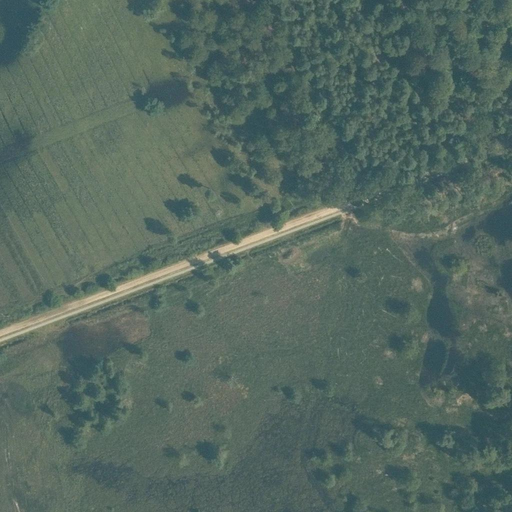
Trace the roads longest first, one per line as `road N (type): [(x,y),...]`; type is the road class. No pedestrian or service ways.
road 1 (track): [(370,196),(0,332)]
road 2 (track): [(370,196),(262,0)]
road 3 (track): [(511,142),(370,196)]
